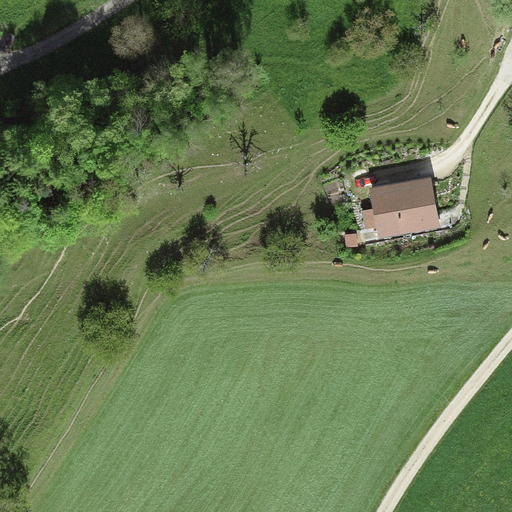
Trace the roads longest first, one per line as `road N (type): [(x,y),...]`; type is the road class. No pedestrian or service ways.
road 1 (track): [(511,349),(392,511)]
road 2 (unclassified): [(0,61),(43,47),(124,0)]
